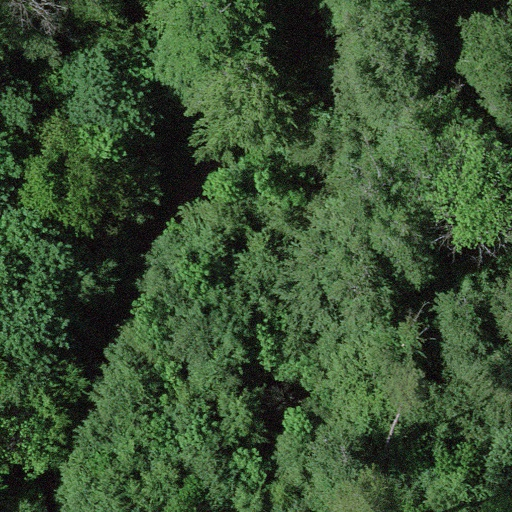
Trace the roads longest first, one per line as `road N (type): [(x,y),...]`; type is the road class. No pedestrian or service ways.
road 1 (track): [(52,511),(121,326),(304,0)]
road 2 (track): [(0,93),(206,0)]
